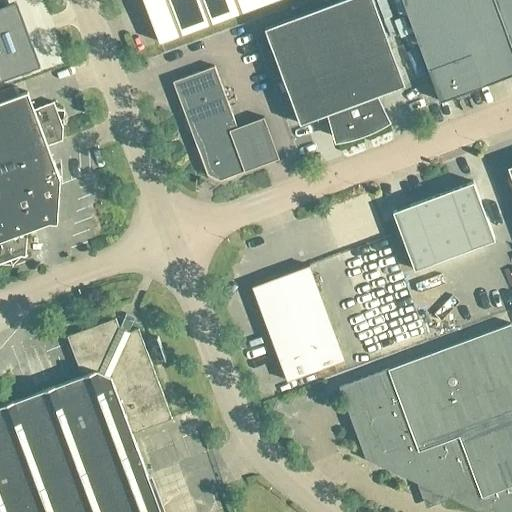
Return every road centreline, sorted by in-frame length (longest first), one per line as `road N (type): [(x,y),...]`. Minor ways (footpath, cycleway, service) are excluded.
road 1 (unclassified): [(168,234),(511,109)]
road 2 (unclassified): [(326,511),(265,462),(242,430),(168,234)]
road 3 (unclassified): [(168,234),(84,0)]
road 4 (unclassified): [(168,234),(0,300)]
